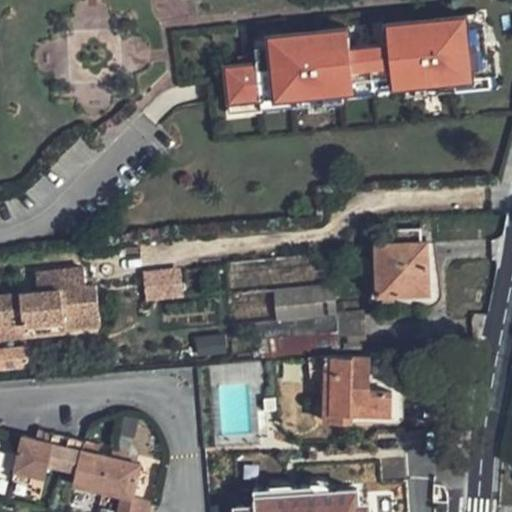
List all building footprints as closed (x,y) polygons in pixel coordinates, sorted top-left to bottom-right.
[(468,26),(485,25),(484,14),(467,16),(468,26)] [(237,65),(224,66),(227,102),(241,101),(242,109),(260,108),(259,96),(273,95),(273,98),(292,97),(293,105),(309,104),(308,95),(321,94),(322,102),(343,100),(342,92),(353,91),(352,79),(372,78),(391,76),(392,87),(404,86),(405,94),(425,93),(425,83),(438,82),(439,92),(456,90),(455,81),(471,80),(471,77),(488,76),(497,76),(496,53),(487,53),(485,25),(468,26),(467,16),(448,17),(449,37),(436,38),(435,25),(420,27),(419,20),(386,23),(387,44),(368,45),(349,47),(348,27),(315,30),(315,37),(302,38),(303,53),(288,54),(286,33),(268,35),(268,39),(253,41),(254,56),(255,63),(237,65)] [(449,37),(448,17),(434,19),(435,25),(436,38),(449,37)] [(302,38),(302,31),(286,33),(288,54),(303,53),(302,38)] [(237,65),(255,63),(254,56),(236,58),(237,65)] [(373,89),(392,87),(391,76),(372,78),(373,89)] [(456,90),(488,87),(488,76),(471,77),(471,80),(455,81),(456,90)] [(353,91),(373,89),(372,78),(352,79),(353,91)] [(425,93),(439,92),(438,82),(425,83),(425,93)] [(309,104),(322,102),(321,94),(308,95),(309,104)] [(260,108),(293,105),(292,97),(273,98),(273,95),(259,96),(260,108)] [(241,101),(227,102),(228,110),(242,109),(241,101)] [(377,293),(431,291),(428,241),(422,242),(422,228),(392,229),(392,243),(374,244),(377,293)] [(330,250),(228,263),(235,358),(366,347),(363,309),(335,312),(330,250)] [(27,289),(0,291),(0,337),(61,332),(61,327),(94,324),(91,283),(80,284),(79,264),(25,269),(27,289)] [(181,266),(142,270),(145,300),(184,297),(181,266)] [(0,370),(26,370),(26,347),(0,347),(0,370)] [(376,355),(324,358),(326,384),(328,427),(355,426),(355,413),(367,413),(399,413),(397,372),(377,372),(376,355)] [(324,358),(304,360),(305,385),(326,384),(324,358)] [(355,413),(355,426),(367,426),(367,413),(355,413)] [(46,440),(48,432),(33,428),(31,436),(46,440)] [(17,433),(7,479),(27,483),(29,474),(39,476),(43,462),(72,469),(69,483),(117,493),(112,511),(146,511),(150,496),(129,492),(133,477),(137,460),(124,457),(108,454),(94,451),(79,448),(81,439),(48,432),(46,440),(31,436),(17,433)] [(108,454),(124,457),(125,449),(110,446),(108,454)] [(310,491),(312,491),(320,498),(329,498),(329,492),(325,487),(319,485),(309,485),(310,491)] [(269,493),(271,493),(279,500),(287,500),(286,492),(292,492),(288,488),(282,486),(269,487),(269,493)] [(355,511),(355,496),(320,498),(312,491),(310,491),(286,492),(287,500),(279,500),(271,493),(269,493),(252,494),(253,511),(234,511),(355,511)]
